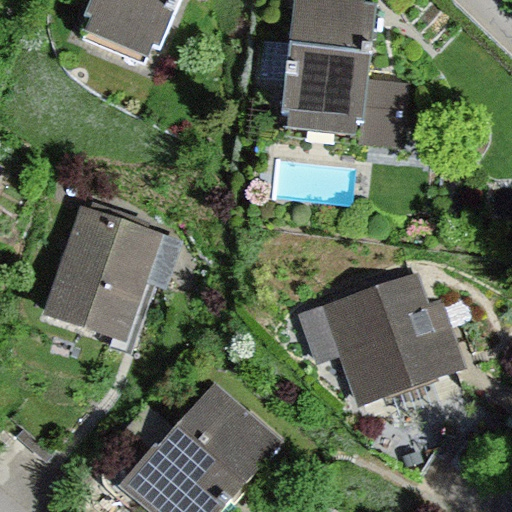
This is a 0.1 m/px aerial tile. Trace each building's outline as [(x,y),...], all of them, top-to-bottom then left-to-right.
[(77,0),(69,19),(143,55),(167,0),(77,0)] [(358,0),(286,0),(273,122),(347,131),(349,113),(357,114),(361,79),(370,2),(358,1),(358,0)] [(404,84),(361,79),(357,114),(354,140),(397,145),(404,84)] [(151,227),(69,200),(33,307),(115,334),(151,227)] [(406,269),(313,303),(350,404),(460,364),(437,300),(419,307),(406,269)] [(214,511),(279,437),(209,377),(114,486),(144,511),(214,511)] [(364,449),(414,479),(430,453),(381,422),(364,449)]
